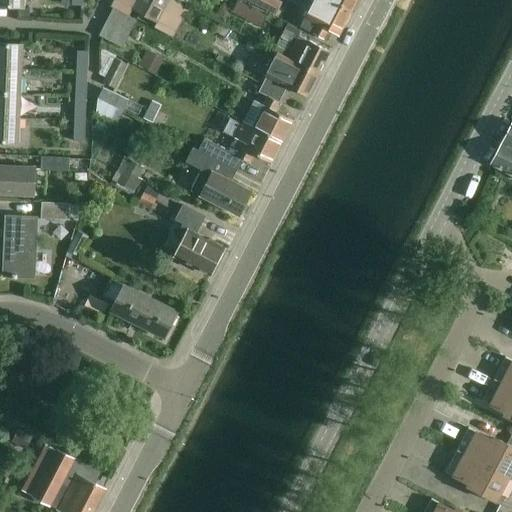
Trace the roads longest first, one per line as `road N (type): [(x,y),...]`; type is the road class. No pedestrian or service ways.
road 1 (tertiary): [(179,383),(381,0)]
road 2 (residential): [(368,511),(476,306),(478,234),(442,216)]
road 3 (tertiary): [(283,511),(442,216)]
road 4 (unclassified): [(179,383),(22,308),(0,308)]
road 5 (tertiary): [(442,216),(511,81)]
road 6 (tertiary): [(113,511),(179,383)]
road 7 (residential): [(0,23),(89,28),(104,0)]
